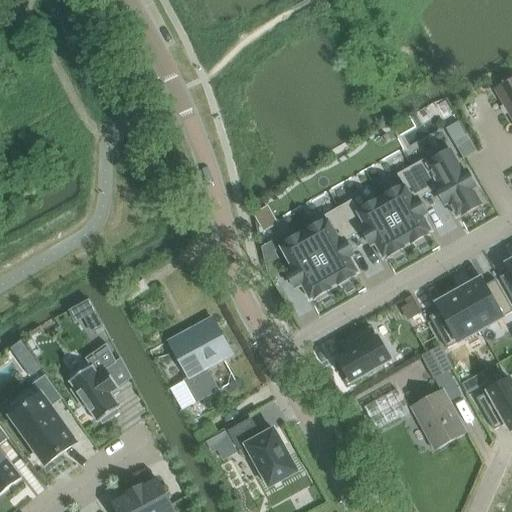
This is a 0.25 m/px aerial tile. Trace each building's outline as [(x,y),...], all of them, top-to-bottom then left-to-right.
[(511,80),(495,90),(504,107),(505,106),(506,108),(509,113),(508,113),(511,120),(511,80)] [(470,141),(458,148),(465,160),(467,158),(477,153),(470,141)] [(425,160),(411,168),(427,196),(438,189),(447,205),(448,204),(457,219),(482,204),(473,190),(475,189),(466,173),(464,174),(452,152),(428,165),(425,160)] [(405,188),(382,201),(408,246),(432,233),(423,218),(426,216),(418,201),(427,196),(411,168),(397,176),(405,188)] [(352,201),(338,209),(354,237),(363,231),(372,247),(375,245),(384,260),(408,246),(382,201),(359,214),(352,201)] [(328,223),(305,235),(334,288),(358,274),(350,259),(353,258),(344,242),(354,237),(338,209),(324,217),(328,223)] [(334,288),(305,235),(281,249),(293,270),(287,274),(297,290),(302,287),(310,301),(334,288)] [(275,252),(264,258),(267,272),(271,279),(285,271),(275,252)] [(511,272),(500,278),(511,299),(511,262),(507,265),(511,272)] [(481,280),(459,293),(478,326),(481,331),(511,313),(511,309),(496,281),(485,287),(481,280)] [(148,290),(144,283),(143,281),(125,292),(131,301),(148,290)] [(441,312),(430,318),(448,350),(481,331),(478,326),(459,293),(437,305),(441,312)] [(99,319),(87,325),(92,333),(103,327),(99,319)] [(211,319),(192,330),(170,342),(190,379),(184,382),(184,383),(171,390),(182,411),(196,404),(219,392),(208,371),(233,358),(211,319)] [(346,357),(339,361),(344,369),(340,371),(348,386),(390,362),(371,328),(340,345),(346,357)] [(41,369),(22,341),(21,342),(22,343),(12,350),(31,376),(41,369)] [(87,362),(67,376),(71,381),(69,382),(74,389),(71,391),(83,409),(86,407),(98,424),(101,421),(103,424),(119,413),(117,411),(120,408),(111,394),(116,390),(117,391),(120,390),(119,389),(107,371),(117,364),(116,363),(106,345),(85,359),(87,362)] [(440,347),(422,357),(434,380),(448,372),(453,370),(440,347)] [(464,433),(448,404),(462,397),(448,372),(434,380),(442,394),(415,410),(436,448),(464,433)] [(487,384),(482,374),(472,379),(478,389),(487,384)] [(41,396),(11,418),(46,466),(77,444),(51,408),(63,400),(46,377),(34,385),(41,396)] [(511,384),(508,377),(474,396),(492,428),(503,422),(507,429),(511,425),(511,384)] [(251,421),(229,433),(240,451),(246,448),(269,489),(298,473),(274,430),(260,438),(251,421)] [(193,434),(197,442),(215,432),(210,424),(193,434)] [(0,445),(8,439),(0,428),(0,495),(21,479),(0,451),(0,445)] [(226,434),(206,444),(212,455),(218,452),(231,444),(226,434)] [(174,511),(157,479),(135,491),(146,511),(174,511)] [(146,511),(135,491),(113,503),(117,511),(146,511)]
